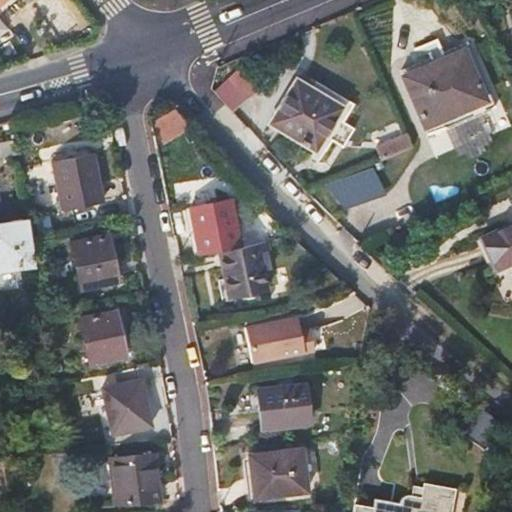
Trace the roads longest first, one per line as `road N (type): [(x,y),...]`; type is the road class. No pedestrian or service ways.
road 1 (residential): [(149,50),(192,105),(511,402)]
road 2 (residential): [(196,511),(188,419),(132,108),(149,50)]
road 3 (primary): [(149,50),(203,45),(311,0)]
road 4 (primary): [(149,50),(0,95)]
